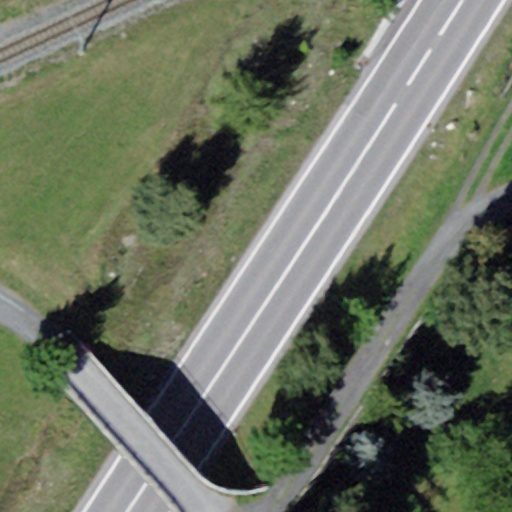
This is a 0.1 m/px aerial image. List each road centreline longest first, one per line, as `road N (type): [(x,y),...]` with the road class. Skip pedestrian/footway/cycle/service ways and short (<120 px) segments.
road 1 (primary): [(459,0),(121,511)]
road 2 (track): [(272,511),(450,231)]
road 3 (track): [(208,511),(0,302)]
road 4 (track): [(450,231),(511,117)]
